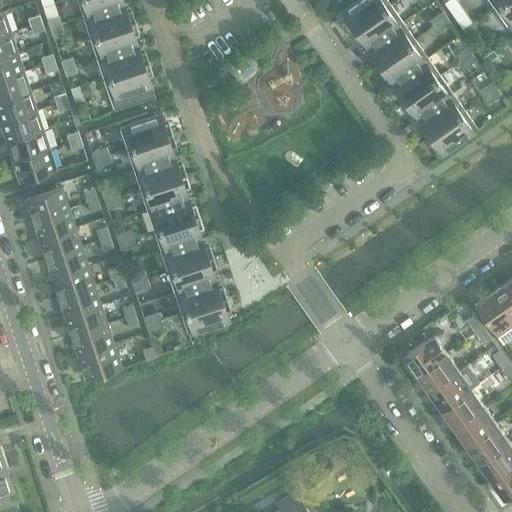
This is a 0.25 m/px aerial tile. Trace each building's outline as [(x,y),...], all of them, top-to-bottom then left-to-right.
[(77,0),(83,17),(94,13),(115,6),(124,3),(122,0),(77,0)] [(344,22),(351,32),(355,30),(388,7),(390,5),(386,0),(358,0),(342,11),(345,16),(348,19),(345,21),(344,22)] [(458,0),(447,0),(444,3),(449,10),(460,3),(458,0)] [(511,0),(505,0),(497,6),(495,8),(507,26),(511,32),(511,0)] [(125,7),(124,3),(115,6),(94,13),(83,17),(90,37),(131,24),(135,22),(131,10),(130,10),(127,11),(125,7)] [(43,8),(50,28),(61,24),(59,16),(55,17),(51,5),(43,8)] [(365,43),(367,47),(375,42),(393,29),(400,24),(403,22),(390,5),(388,7),(355,30),(351,32),(358,43),(360,42),(362,40),(365,43)] [(0,12),(0,36),(11,33),(4,11),(0,12)] [(429,20),(433,27),(447,18),(442,11),(429,20)] [(28,19),(30,26),(42,22),(39,15),(28,19)] [(452,24),(447,18),(433,27),(437,34),(452,24)] [(44,30),(42,22),(30,26),(33,34),(44,30)] [(139,34),(135,22),(131,24),(92,36),(90,37),(97,58),(99,57),(108,54),(128,47),(138,44),(136,40),(135,36),(138,35),(139,34)] [(369,57),(376,68),(380,65),(413,42),(415,40),(403,22),(400,24),(393,29),(375,42),(367,47),(370,51),(373,54),(370,56),(369,57)] [(473,23),(463,30),(468,37),(478,29),(473,23)] [(64,32),(61,24),(50,28),(52,35),(64,32)] [(0,36),(0,57),(17,52),(11,33),(0,36)] [(390,79),(392,83),(400,77),(418,65),(425,60),(428,58),(415,40),(413,42),(380,65),(376,68),(383,78),(384,77),(387,75),(390,79)] [(139,49),(138,44),(128,47),(108,54),(99,57),(97,58),(103,78),(106,77),(144,65),(149,63),(145,51),(144,52),(140,53),(139,49)] [(454,56),(459,62),(472,53),(467,46),(454,56)] [(497,56),(493,51),(483,57),(487,63),(497,56)] [(0,57),(0,79),(24,71),(17,52),(0,57)] [(476,59),(472,53),(459,62),(463,69),(476,59)] [(41,58),(43,65),(55,61),(52,54),(41,58)] [(61,61),(63,69),(75,65),(72,57),(61,61)] [(393,93),(401,103),(405,100),(438,77),(440,75),(428,58),(425,60),(418,65),(400,77),(392,83),(395,86),(397,90),(395,92),(393,93)] [(57,69),(55,61),(43,65),(46,73),(57,69)] [(153,75),(149,63),(144,65),(106,77),(103,78),(114,111),(155,97),(152,86),(150,81),(148,77),(152,76),(153,75)] [(77,72),(75,65),(63,69),(66,76),(77,72)] [(0,79),(0,100),(30,91),(24,71),(0,79)] [(414,114),(417,118),(426,112),(443,100),(450,95),(453,93),(440,75),(438,77),(405,100),(401,103),(408,113),(409,113),(412,111),(414,114)] [(479,91),(483,98),(497,88),(492,82),(479,91)] [(502,95),(497,88),(483,98),(488,104),(502,95)] [(0,100),(0,122),(36,110),(30,91),(0,100)] [(54,97),(56,104),(67,100),(65,93),(54,97)] [(418,128),(426,138),(430,136),(463,112),(465,111),(453,93),(450,95),(443,100),(426,112),(417,118),(420,122),(422,125),(420,127),(418,128)] [(70,107),(67,100),(56,104),(59,111),(70,107)] [(0,122),(6,141),(43,129),(36,110),(0,122)] [(478,129),(465,111),(463,112),(430,136),(426,138),(433,149),(434,148),(437,146),(439,149),(443,154),(476,131),(478,129)] [(120,128),(127,149),(129,148),(168,135),(172,134),(168,122),(167,122),(164,123),(162,119),(161,114),(123,127),(120,128)] [(6,141),(13,161),(49,149),(43,129),(6,141)] [(66,135),(69,142),(80,139),(78,131),(66,135)] [(176,146),(172,134),(168,135),(129,148),(127,149),(134,169),(136,168),(145,166),(165,159),(175,156),(173,151),(172,147),(175,146),(176,146)] [(83,146),(80,139),(69,142),(71,150),(83,146)] [(90,152),(93,160),(109,155),(107,147),(90,152)] [(56,170),(49,149),(13,161),(20,182),(56,170)] [(112,163),(109,155),(93,160),(95,168),(112,163)] [(176,160),(175,156),(165,159),(145,166),(136,168),(134,169),(140,190),(143,189),(181,176),(186,175),(182,163),(180,163),(177,164),(176,160)] [(190,187),(186,175),(181,176),(143,189),(140,190),(147,210),(150,209),(158,207),(179,200),(188,197),(187,192),(185,188),(189,187),(190,187)] [(98,184),(105,202),(120,197),(117,189),(110,192),(106,181),(98,184)] [(26,199),(32,219),(69,207),(62,187),(26,199)] [(83,191),(87,201),(97,198),(94,188),(83,191)] [(123,204),(120,197),(105,202),(107,210),(123,204)] [(190,201),(188,197),(179,200),(158,207),(150,209),(147,210),(154,231),(156,230),(195,217),(200,216),(196,204),(194,204),(191,205),(190,201)] [(101,209),(97,198),(87,201),(90,212),(101,209)] [(32,219),(38,238),(75,226),(69,207),(32,219)] [(204,228),(200,216),(195,217),(156,230),(154,231),(161,251),(163,251),(171,248),(192,241),(202,238),(200,233),(199,229),(202,228),(204,228)] [(38,238),(45,258),(81,246),(75,226),(38,238)] [(96,230),(99,240),(110,237),(106,227),(96,230)] [(116,235),(119,243),(135,237),(132,230),(116,235)] [(113,248),(110,237),(99,240),(103,251),(113,248)] [(137,245),(135,237),(119,243),(121,250),(137,245)] [(203,242),(202,238),(192,241),(171,248),(163,251),(161,251),(168,272),(170,271),(209,258),(213,257),(209,245),(208,245),(205,246),(203,242)] [(45,258),(51,277),(88,265),(81,246),(45,258)] [(217,269),(213,257),(209,258),(170,271),(168,272),(174,292),(177,292),(186,289),(206,282),(215,279),(214,274),(213,270),(216,269),(217,269)] [(51,277),(58,297),(94,285),(88,265),(51,277)] [(109,268),(113,279),(123,275),(120,265),(109,268)] [(129,276),(132,284),(147,279),(144,271),(129,276)] [(127,286),(123,275),(113,279),(116,289),(127,286)] [(150,286),(147,279),(132,284),(135,291),(150,286)] [(217,283),(215,279),(206,282),(186,289),(177,292),(174,292),(181,313),(184,312),(222,299),(227,298),(223,286),(221,286),(218,287),(217,283)] [(511,280),(511,279),(494,292),(500,302),(511,318),(511,280)] [(58,297),(64,316),(101,304),(94,285),(58,297)] [(497,336),(511,325),(511,318),(500,302),(494,292),(475,305),(482,315),(497,336)] [(231,310),(227,298),(222,299),(184,312),(181,313),(188,334),(191,333),(229,320),(228,315),(226,311),(229,310),(231,310)] [(64,316),(71,336),(107,324),(101,304),(64,316)] [(122,307),(125,318),(136,315),(132,304),(122,307)] [(143,317),(145,325),(161,319),(158,312),(143,317)] [(474,314),(467,320),(475,332),(483,327),(474,314)] [(139,325),(136,315),(125,318),(128,328),(139,325)] [(164,327),(161,319),(145,325),(148,332),(164,327)] [(71,336),(77,355),(114,343),(107,324),(71,336)] [(492,340),(483,327),(475,332),(485,345),(492,340)] [(403,356),(416,374),(428,365),(441,356),(447,352),(436,338),(443,333),(440,329),(428,338),(403,356)] [(120,364),(114,343),(77,355),(84,375),(87,374),(89,379),(118,369),(117,365),(120,364)] [(156,357),(153,346),(142,350),(146,360),(156,357)] [(491,355),(499,366),(507,361),(499,349),(491,355)] [(416,374),(428,392),(454,374),(459,370),(447,352),(441,356),(428,365),(416,374)] [(511,378),(511,368),(507,361),(499,366),(510,380),(511,378)] [(428,392),(440,408),(465,390),(471,386),(459,370),(454,374),(428,392)] [(440,408),(453,427),(479,409),(484,405),(471,386),(465,390),(440,408)] [(453,427),(465,445),(491,427),(496,423),(484,405),(479,409),(453,427)] [(465,445),(478,463),(504,445),(509,441),(496,423),(491,427),(465,445)] [(478,463),(490,480),(503,471),(511,464),(511,445),(509,441),(504,445),(478,463)] [(0,496),(13,492),(6,470),(8,470),(0,446),(0,496)] [(511,464),(503,471),(490,480),(503,499),(511,492),(511,464)] [(308,511),(307,510),(297,492),(277,503),(280,509),(275,511),(308,511)]
